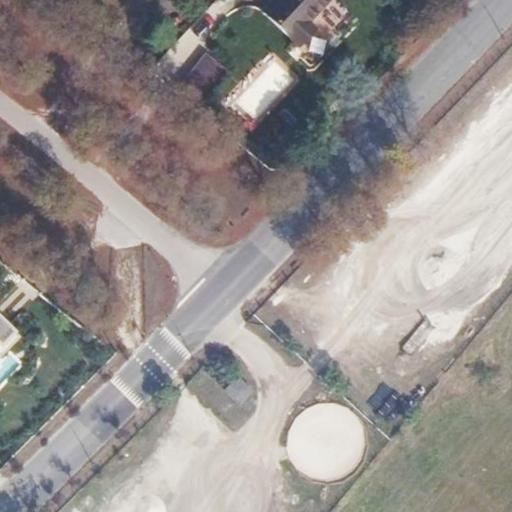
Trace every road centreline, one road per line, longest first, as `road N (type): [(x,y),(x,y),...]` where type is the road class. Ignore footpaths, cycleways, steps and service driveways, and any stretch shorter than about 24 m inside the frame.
road 1 (residential): [(228,294),(503,0)]
road 2 (residential): [(17,511),(228,294)]
road 3 (residential): [(0,108),(228,294)]
